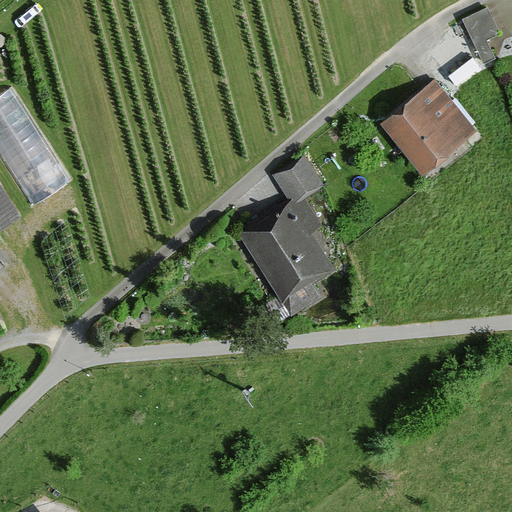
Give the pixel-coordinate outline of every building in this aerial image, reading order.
[(499,62),(489,41),(503,34),(490,6),(463,18),(480,56),(450,69),(456,82),(499,62)] [(438,80),(386,123),(430,176),(483,132),(438,80)] [(0,93),(0,146),(28,206),(68,188),(20,85),(0,93)] [(333,185),(311,151),(277,173),(296,202),(298,206),(333,185)] [(245,236),(290,303),(340,269),(298,206),(296,202),(245,236)] [(0,258),(15,246),(0,227),(0,258)]
